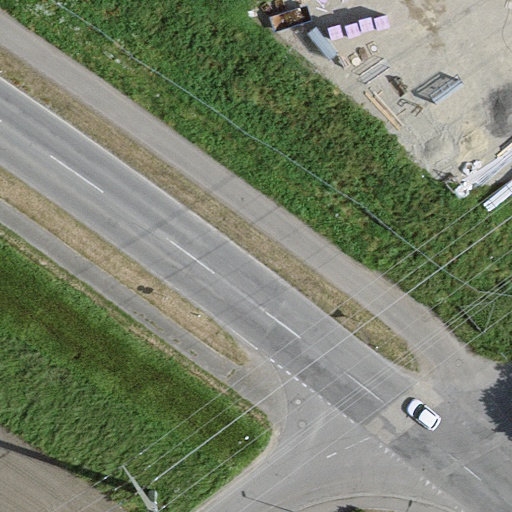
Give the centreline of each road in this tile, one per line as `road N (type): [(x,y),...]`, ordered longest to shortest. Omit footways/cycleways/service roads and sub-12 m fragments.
road 1 (track): [(0,58),(505,396)]
road 2 (primary): [(412,423),(0,121)]
road 3 (track): [(0,228),(329,455)]
road 4 (unclassified): [(244,511),(329,455),(412,423)]
road 5 (primary): [(511,504),(412,423)]
